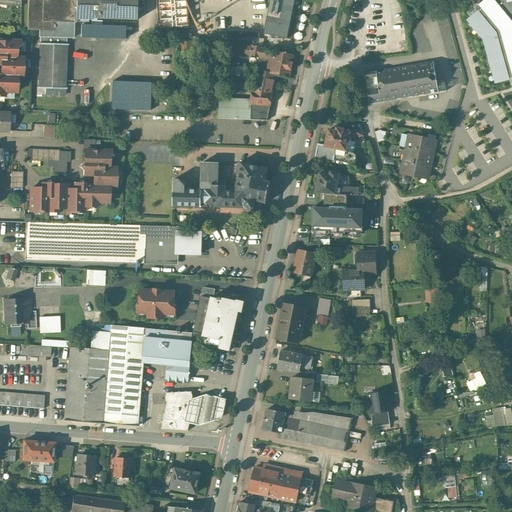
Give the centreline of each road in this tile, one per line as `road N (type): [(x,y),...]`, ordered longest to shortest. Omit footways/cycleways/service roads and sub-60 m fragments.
road 1 (residential): [(405,491),(382,285),(381,174),(355,67),(315,65)]
road 2 (secondary): [(315,65),(234,446)]
road 3 (residential): [(0,425),(234,446)]
